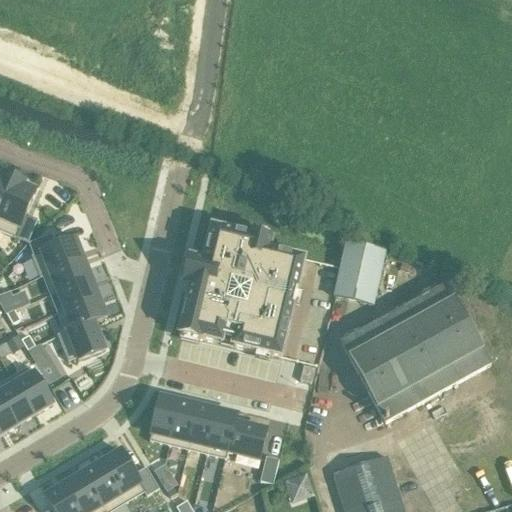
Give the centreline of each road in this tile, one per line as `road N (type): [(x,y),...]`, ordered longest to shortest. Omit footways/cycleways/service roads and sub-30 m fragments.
road 1 (residential): [(215,0),(194,137),(0,60)]
road 2 (residential): [(0,147),(85,183),(118,268),(152,278)]
road 3 (residential): [(0,472),(111,405),(137,359)]
